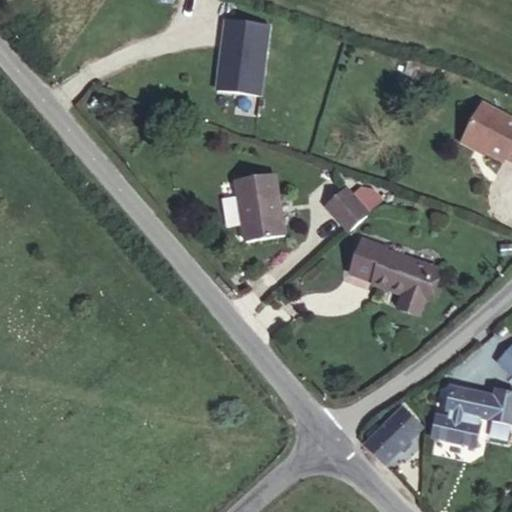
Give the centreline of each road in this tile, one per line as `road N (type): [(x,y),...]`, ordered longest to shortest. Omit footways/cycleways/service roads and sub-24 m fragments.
road 1 (tertiary): [(328,431),(0,54)]
road 2 (residential): [(328,431),(511,291)]
road 3 (unclassified): [(239,511),(328,431)]
